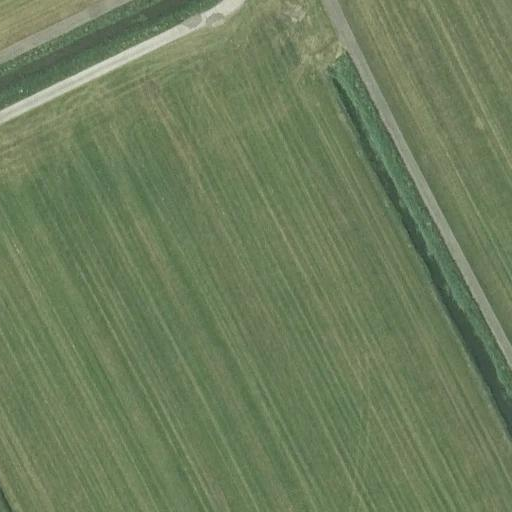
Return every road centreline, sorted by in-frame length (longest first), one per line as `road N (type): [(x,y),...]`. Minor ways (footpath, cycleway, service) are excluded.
road 1 (track): [(511,363),(329,0)]
road 2 (unclassified): [(0,117),(233,0)]
road 3 (track): [(119,0),(0,58)]
